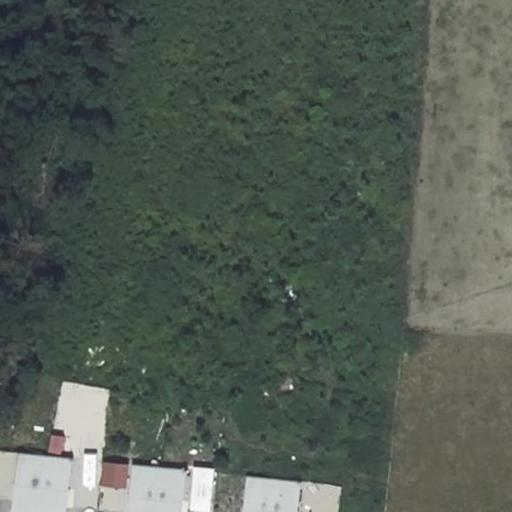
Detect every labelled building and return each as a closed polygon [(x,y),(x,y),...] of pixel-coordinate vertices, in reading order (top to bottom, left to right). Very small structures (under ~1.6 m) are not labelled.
[(22,460),(23,451),(16,450),(15,459),(19,460),(22,460)] [(12,508),(44,511),(58,511),(64,466),(61,466),(62,456),(23,451),(22,460),(19,460),(12,508)] [(69,466),(70,457),(62,456),(61,466),(64,466),(69,466)] [(136,476),(137,466),(130,465),(129,475),(133,475),(136,476)] [(215,511),(216,466),(194,465),(193,511),(215,511)] [(136,476),(133,475),(128,511),(174,511),(178,481),(175,481),(176,472),(137,466),(136,476)] [(183,482),(184,472),(176,472),(175,481),(178,481),(183,482)] [(250,491),(251,482),(244,481),(243,490),(247,491),(250,491)] [(243,511),(290,511),(292,497),(289,496),(290,487),(251,482),(250,491),(247,491),(243,511)] [(290,487),(289,496),(292,497),(296,498),(298,488),(290,487)]
